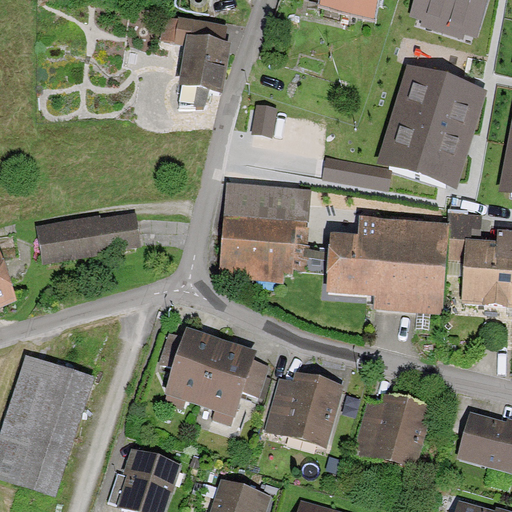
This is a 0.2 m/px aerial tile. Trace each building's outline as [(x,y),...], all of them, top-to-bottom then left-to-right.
[(324,0),(323,5),(374,16),(377,0),(324,0)] [(487,0),(417,0),(412,18),(423,21),(421,29),(462,42),(464,35),(476,39),(487,0)] [(136,9),(135,18),(145,19),(146,10),(136,9)] [(224,94),(232,45),(225,44),(228,26),(179,18),(179,21),(175,43),(175,44),(187,46),(180,86),(182,87),(210,91),(216,92),(224,94)] [(175,43),(179,21),(164,19),(160,40),(175,43)] [(391,130),(380,167),(459,191),(489,94),(409,70),(391,130)] [(208,108),(210,91),(182,87),(178,109),(208,108)] [(278,109),(258,105),(252,136),(273,139),(278,109)] [(511,144),(502,193),(511,194),(511,144)] [(230,185),(222,279),(286,285),(287,272),(307,274),(314,192),(230,185)] [(137,213),(39,229),(44,262),(143,247),(137,213)] [(483,215),(449,214),(449,226),(448,240),(467,241),(482,242),(483,215)] [(332,234),(328,293),(371,297),(376,297),(374,309),(443,316),(448,240),(449,226),(361,218),(360,236),(332,234)] [(467,241),(462,304),(511,307),(511,232),(499,231),(498,243),(482,242),(467,241)] [(0,309),(17,304),(0,251),(0,309)] [(306,278),(291,276),(290,288),(305,289),(306,278)] [(212,422),(231,428),(243,390),(259,395),(268,369),(252,363),(256,351),(188,328),(185,339),(170,335),(159,366),(174,371),(164,401),(186,408),(188,404),(215,413),(212,422)] [(28,360),(0,445),(0,476),(51,493),(88,379),(28,360)] [(266,432),(326,450),(344,387),(296,373),(293,382),(281,378),(266,432)] [(354,456),(419,473),(436,408),(387,395),(383,408),(368,404),(354,456)] [(508,425),(470,415),(457,460),(511,475),(511,421),(510,420),(508,425)] [(119,475),(109,504),(135,511),(165,511),(181,464),(137,450),(139,443),(130,440),(124,457),(130,459),(124,477),(119,475)] [(209,471),(205,483),(219,487),(221,481),(223,475),(209,471)] [(267,511),(272,497),(221,481),(219,487),(211,511),(267,511)] [(340,511),(300,500),(296,511),(340,511)] [(511,511),(511,509),(496,505),(494,511),(461,502),(458,511),(511,511)]
